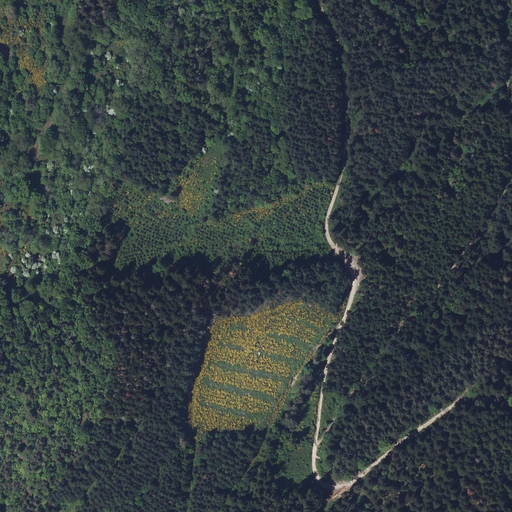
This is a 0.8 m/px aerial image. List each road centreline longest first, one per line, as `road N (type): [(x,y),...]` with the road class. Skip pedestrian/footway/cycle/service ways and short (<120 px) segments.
road 1 (track): [(324,0),(342,47),(347,130),(336,248),(349,281),(348,304),(323,350),(317,490)]
road 2 (track): [(511,406),(445,398),(416,414),(382,469),(351,493),(317,490)]
